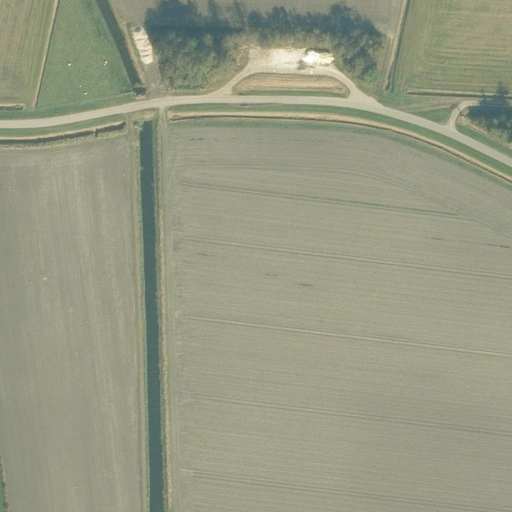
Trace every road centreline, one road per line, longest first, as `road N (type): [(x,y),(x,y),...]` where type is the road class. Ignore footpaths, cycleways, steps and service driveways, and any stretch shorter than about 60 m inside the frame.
road 1 (unclassified): [(0,123),(162,102),(297,100),(369,107),(446,130)]
road 2 (track): [(175,511),(162,102)]
